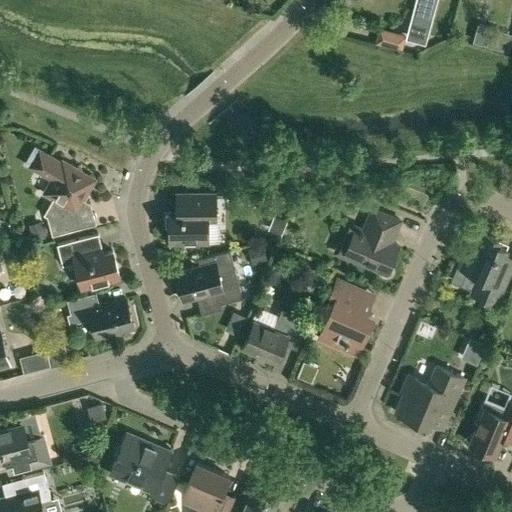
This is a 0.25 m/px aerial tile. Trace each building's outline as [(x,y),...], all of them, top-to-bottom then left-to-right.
[(417,0),(408,37),(425,42),(436,0),(417,0)] [(403,33),(379,26),(376,39),(400,45),(403,33)] [(61,161),(44,151),(37,147),(26,165),(48,178),(40,192),(51,199),(43,213),(51,217),(49,221),(52,234),(59,232),(80,226),(75,209),(93,178),(82,171),(81,164),(73,166),(62,160),(61,161)] [(372,196),(363,192),(339,192),(339,204),(363,204),(367,206),(372,196)] [(177,193),(177,212),(170,212),(170,210),(169,210),(169,212),(165,212),(165,224),(169,224),(169,241),(207,241),(207,217),(215,217),(215,193),(177,193)] [(336,250),(343,253),(386,272),(398,244),(391,241),(400,218),(372,207),(363,229),(348,222),(336,250)] [(280,231),(285,219),(271,214),(267,226),(280,231)] [(40,221),(29,225),(33,239),(44,236),(40,221)] [(511,264),(511,256),(503,253),(508,241),(481,230),(471,251),(468,250),(460,267),(478,275),(471,292),(496,303),(511,264)] [(98,232),(57,243),(60,257),(72,253),(81,286),(120,276),(113,250),(103,252),(98,232)] [(14,241),(1,244),(5,258),(18,254),(14,241)] [(267,259),(263,243),(248,247),(251,263),(260,261),(267,259)] [(242,296),(235,267),(218,271),(216,260),(175,271),(182,298),(216,290),(219,302),(242,296)] [(374,292),(357,285),(337,277),(330,292),(336,294),(318,336),(331,342),(334,336),(346,341),(343,347),(356,353),(373,314),(366,311),(374,292)] [(96,290),(67,298),(73,322),(91,317),(96,335),(133,325),(125,296),(99,303),(96,290)] [(45,323),(53,321),(50,307),(42,309),(37,310),(40,322),(40,324),(45,323)] [(253,319),(243,345),(277,360),(285,340),(297,345),(308,319),(281,308),(273,328),(253,319)] [(0,362),(8,361),(0,330),(0,362)] [(403,391),(395,410),(429,425),(431,421),(442,426),(453,402),(464,376),(444,367),(437,364),(429,382),(414,376),(408,373),(400,390),(403,391)] [(511,436),(511,400),(507,398),(501,413),(485,407),(470,442),(494,453),(502,433),(511,436)] [(0,459),(6,458),(9,471),(50,461),(42,434),(27,438),(23,422),(0,428),(0,459)] [(115,458),(112,465),(109,471),(152,489),(149,495),(166,502),(178,476),(162,469),(170,449),(127,431),(121,444),(118,445),(114,455),(115,458)] [(197,461),(182,494),(199,502),(194,511),(227,511),(231,504),(218,499),(228,474),(197,461)] [(25,490),(0,497),(0,501),(2,511),(44,511),(41,500),(51,497),(44,471),(21,477),(25,490)] [(270,511),(278,495),(269,491),(267,487),(262,489),(252,485),(240,511),(270,511)]
